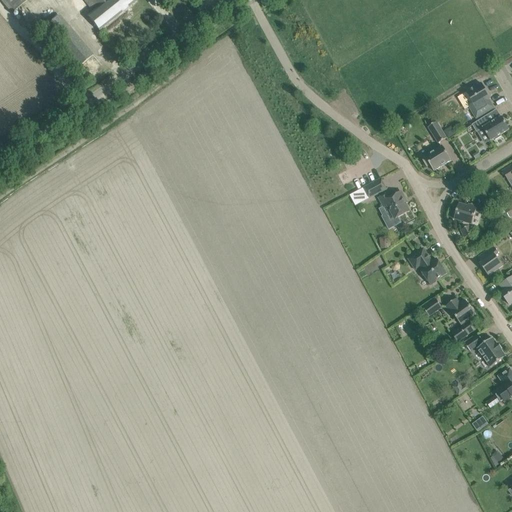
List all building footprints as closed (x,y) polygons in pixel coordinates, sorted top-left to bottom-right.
[(0,0),(11,14),(27,0),(0,0)] [(84,0),(93,11),(87,15),(99,31),(121,14),(109,0),(84,0)] [(109,0),(121,14),(136,1),(134,0),(109,0)] [(93,55),(86,48),(59,16),(44,29),(78,68),(93,55)] [(491,110),(486,101),(491,99),(482,83),(467,93),(473,104),(469,107),(476,119),(491,110)] [(483,128),(491,141),(494,139),(496,141),(502,138),(501,135),(509,130),(502,117),(492,122),(488,115),(472,125),(477,132),(483,128)] [(437,122),(428,128),(438,144),(447,138),(437,122)] [(448,136),(454,133),(451,127),(444,131),(448,136)] [(451,160),(442,145),(422,157),(428,166),(430,165),(434,171),(451,160)] [(511,165),(503,171),(508,180),(511,187),(511,165)] [(386,189),(381,179),(364,188),(370,198),(386,189)] [(494,200),(491,197),(485,189),(477,195),(486,206),(494,200)] [(379,198),(384,207),(387,205),(395,219),(410,212),(404,201),(406,200),(401,192),(391,197),(388,193),(379,198)] [(472,225),(477,207),(468,204),(468,206),(459,204),(457,211),(455,212),(454,216),(455,218),(454,219),(464,222),(463,223),(463,224),(463,225),(463,226),(464,227),(464,228),(464,229),(461,231),(465,238),(474,233),(470,226),(469,225),(469,224),(472,225)] [(478,257),(482,263),(480,264),(489,277),(503,266),(496,256),(499,254),(494,247),(478,257)] [(437,259),(432,262),(424,249),(409,259),(416,270),(419,268),(431,285),(437,281),(437,280),(446,273),(437,259)] [(499,286),(504,292),(502,293),(505,296),(504,297),(509,305),(511,302),(511,276),(508,280),(499,286)] [(475,311),(472,308),(470,307),(466,301),(461,304),(457,298),(446,307),(451,313),(452,312),(461,326),(462,325),(462,326),(460,327),(466,336),(476,329),(470,321),(469,321),(469,320),(468,319),(475,314),(474,313),(475,311)] [(423,308),(429,317),(442,307),(436,299),(423,308)] [(476,347),(491,368),(506,357),(501,350),(502,350),(499,344),(497,345),(493,338),(485,344),(479,335),(465,345),(470,352),(470,351),(476,347)] [(503,400),(505,402),(511,396),(511,372),(510,369),(499,377),(503,383),(503,384),(505,386),(497,391),(499,394),(497,395),(501,401),(503,400)] [(476,432),(487,425),(482,417),(471,424),(476,432)]
